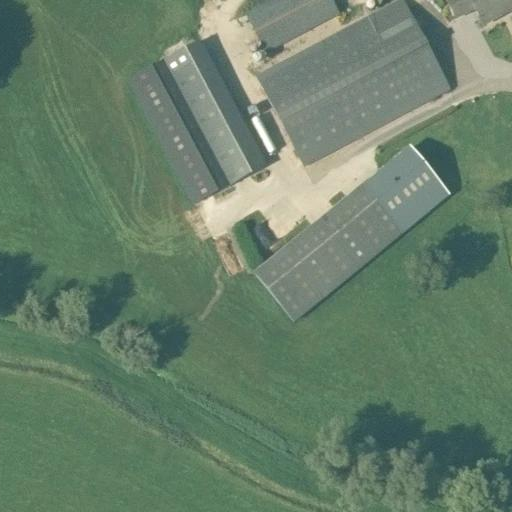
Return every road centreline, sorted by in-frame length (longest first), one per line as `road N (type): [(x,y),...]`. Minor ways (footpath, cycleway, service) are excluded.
road 1 (track): [(0,351),(98,374),(251,467),(367,511)]
road 2 (unknown): [(511,74),(480,75),(298,170)]
